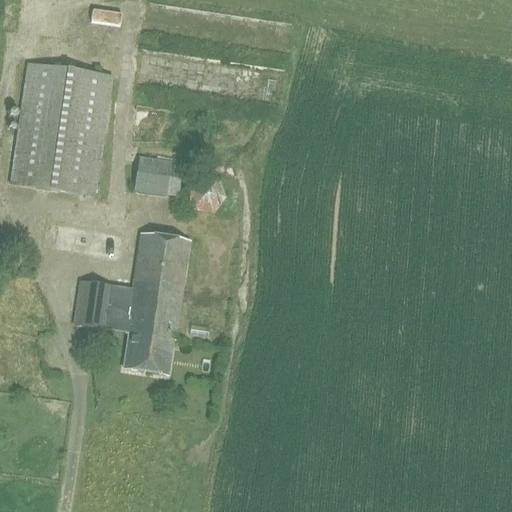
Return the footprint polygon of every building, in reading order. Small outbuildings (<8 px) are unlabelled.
[(28,66),(11,184),(94,196),(111,78),(28,66)] [(140,160),(134,193),(178,197),(182,165),(140,160)] [(193,213),(213,216),(226,200),(218,181),(198,178),(185,194),(193,213)] [(100,247),(114,247),(112,213),(47,218),(48,238),(99,235),(100,247)] [(176,341),(190,243),(140,235),(130,308),(112,306),(115,288),(80,283),(74,327),(108,331),(108,328),(127,330),(126,334),(129,334),(124,370),(168,376),(173,341),(176,341)]
